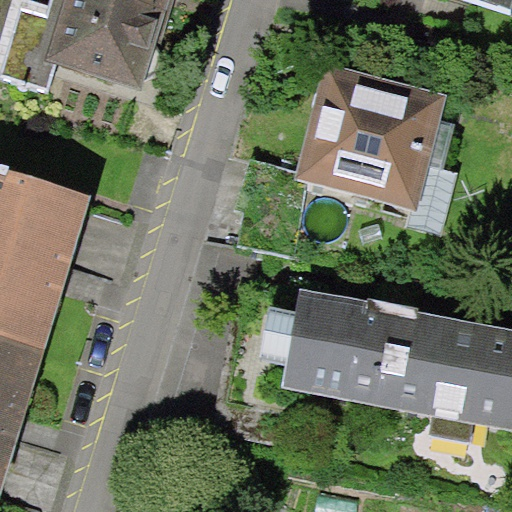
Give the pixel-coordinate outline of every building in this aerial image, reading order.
[(34,75),(58,0),(47,0),(41,19),(9,9),(0,37),(0,87),(44,102),(51,80),(34,75)] [(163,0),(58,0),(34,75),(51,80),(136,99),(163,0)] [(511,3),(511,0),(425,0),(507,23),(511,3)] [(444,104),(319,73),(289,192),(414,223),(444,104)] [(0,169),(0,491),(89,196),(0,169)] [(511,341),(292,303),(275,401),(511,441),(511,341)]
